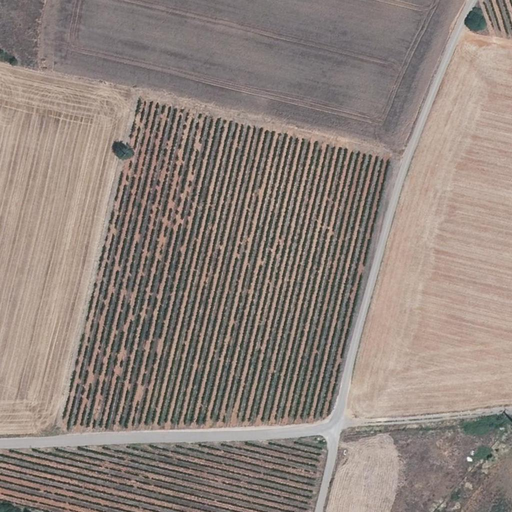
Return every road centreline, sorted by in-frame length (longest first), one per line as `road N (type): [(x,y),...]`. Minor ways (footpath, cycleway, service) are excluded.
road 1 (unclassified): [(473,0),(398,174),(334,430)]
road 2 (unclassified): [(334,430),(0,447)]
road 3 (track): [(511,410),(334,430)]
